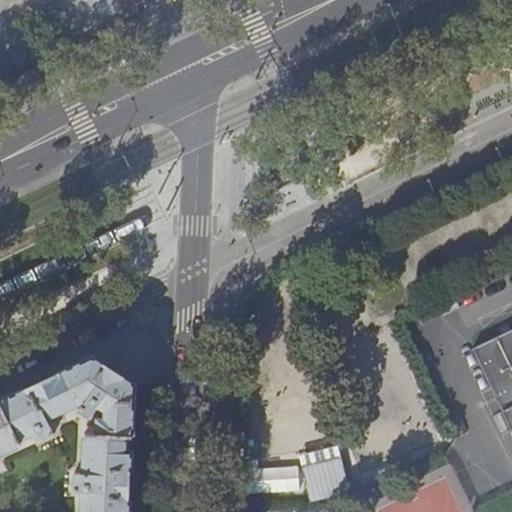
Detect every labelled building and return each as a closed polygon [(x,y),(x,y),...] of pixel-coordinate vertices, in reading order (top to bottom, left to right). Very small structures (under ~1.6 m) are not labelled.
[(307,174),(292,146),(262,163),(278,190),(307,174)] [(346,235),(313,251),(328,282),(368,263),(353,231),(346,235)] [(511,329),(472,349),(511,431),(511,329)] [(45,380),(0,401),(0,511),(128,511),(130,482),(131,451),(125,451),(125,437),(132,438),(134,385),(115,372),(92,357),(45,380)] [(340,448),(304,456),(314,499),(349,491),(340,448)]
